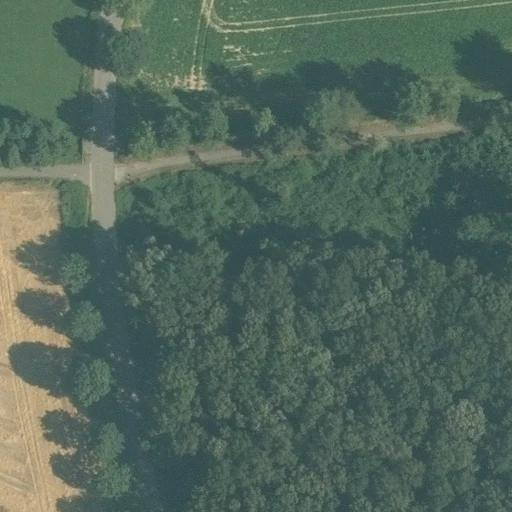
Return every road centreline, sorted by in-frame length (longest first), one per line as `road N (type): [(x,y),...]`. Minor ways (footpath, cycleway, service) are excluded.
road 1 (unclassified): [(114,0),(100,170),(108,264),(155,511)]
road 2 (track): [(511,121),(100,170)]
